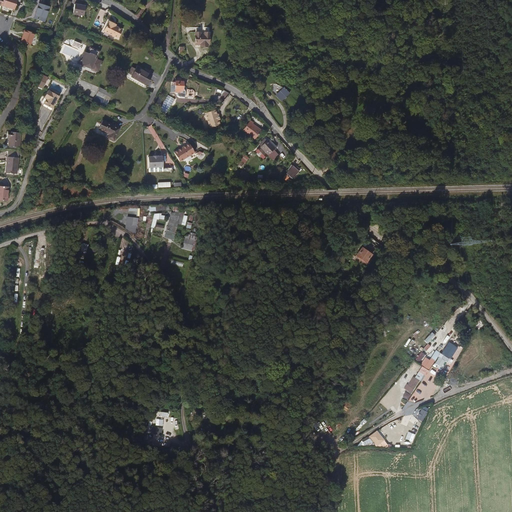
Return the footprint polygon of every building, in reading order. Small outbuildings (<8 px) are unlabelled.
[(16,0),(1,0),(1,4),(14,8),(16,0)] [(49,6),(38,3),(33,18),(44,22),(49,6)] [(87,7),(77,3),(73,12),(84,16),(87,7)] [(103,20),(98,29),(113,36),(117,28),(110,24),(108,23),(109,21),(104,19),(103,21),(103,20)] [(33,33),(24,30),(20,42),(29,45),(33,33)] [(300,46),(304,32),(298,31),(294,44),(300,46)] [(209,34),(195,33),(195,44),(200,44),(200,47),(207,47),(207,45),(209,45),(209,34)] [(99,52),(90,48),(87,54),(83,53),(81,60),(79,60),(78,63),(97,71),(101,62),(95,60),(99,52)] [(276,61),(279,57),(273,52),(270,56),(276,61)] [(152,74),(136,66),(131,76),(146,84),(152,74)] [(47,78),(42,76),(38,88),(42,90),(47,78)] [(179,78),(176,78),(174,78),(174,81),(169,81),(169,92),(174,92),(176,92),(176,95),(176,96),(177,97),(184,97),(193,97),(193,92),(193,90),(192,89),(181,88),(182,84),(183,83),(183,82),(182,81),(182,79),(179,79),(179,78)] [(278,93),(284,99),(289,93),(283,87),(278,93)] [(58,97),(49,92),(47,91),(43,98),(45,99),(42,104),(51,109),(55,103),(54,102),(55,100),(56,100),(58,97)] [(289,93),(284,99),(287,103),(293,96),(289,93)] [(365,109),(374,113),(376,109),(367,105),(365,109)] [(340,116),(342,112),(331,107),(329,111),(340,116)] [(214,109),(204,112),(209,128),(219,125),(217,120),(216,114),(214,109)] [(102,121),(98,130),(109,135),(107,140),(112,142),(119,129),(102,121)] [(253,124),(250,121),(242,131),(254,140),(260,131),(252,125),(253,124)] [(19,133),(6,131),(5,137),(8,137),(7,146),(17,146),(19,133)] [(261,148),(268,142),(266,140),(263,143),(259,147),(261,148)] [(268,142),(261,148),(269,156),(277,149),(269,141),(268,142)] [(188,143),(181,148),(182,149),(174,154),(179,162),(194,153),(188,143)] [(210,153),(222,152),(221,144),(209,145),(210,153)] [(15,174),(17,152),(6,151),(4,173),(15,174)] [(161,157),(156,157),(152,157),(147,158),(147,168),(162,167),(161,157)] [(287,170),(290,173),(292,175),(297,170),(291,165),(287,170)] [(153,213),(152,228),(155,228),(156,219),(162,219),(162,214),(153,213)] [(173,239),(181,213),(171,213),(165,237),(173,239)] [(136,231),(138,219),(127,217),(125,230),(136,231)] [(194,252),(197,237),(189,235),(188,237),(185,237),(182,249),(194,252)] [(362,243),(358,252),(367,257),(371,248),(362,243)] [(424,340),(430,346),(437,338),(431,332),(424,340)] [(458,356),(465,344),(460,341),(454,354),(458,356)] [(451,352),(454,345),(448,342),(444,349),(451,352)] [(429,370),(440,353),(435,350),(429,360),(425,357),(420,365),(429,370)] [(441,372),(451,356),(444,351),(433,367),(441,372)] [(418,364),(425,355),(421,352),(414,361),(418,364)] [(421,382),(428,371),(419,366),(416,371),(418,372),(414,378),(421,382)] [(411,393),(419,382),(412,377),(407,385),(406,384),(404,389),(411,393)] [(408,400),(410,394),(405,392),(402,397),(408,400)] [(385,440),(377,431),(370,437),(377,446),(385,440)]
